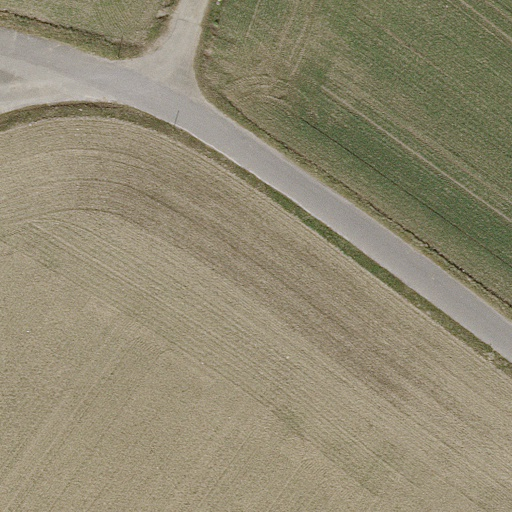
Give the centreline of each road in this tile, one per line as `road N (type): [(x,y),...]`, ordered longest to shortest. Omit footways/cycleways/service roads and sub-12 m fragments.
road 1 (residential): [(511,341),(251,154),(164,105),(0,47)]
road 2 (track): [(164,105),(141,56),(66,21),(0,9)]
road 3 (track): [(0,105),(28,97),(164,105)]
